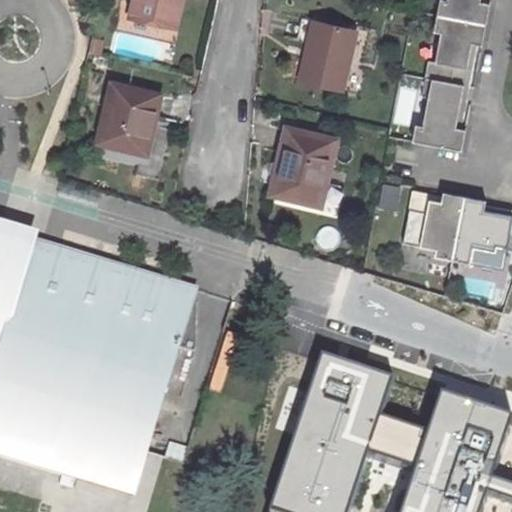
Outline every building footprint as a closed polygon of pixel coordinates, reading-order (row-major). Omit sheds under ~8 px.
[(168,27),(175,0),(133,0),(130,18),(168,27)] [(175,0),(168,27),(177,28),(183,0),(175,0)] [(447,0),(447,1),(441,0),(440,0),(437,16),(486,25),(490,4),(480,2),(480,0),(447,0)] [(425,78),(451,83),(454,67),(467,70),(472,44),(482,46),(486,25),(437,16),(434,33),(441,34),(435,62),(428,61),(425,78)] [(342,92),(356,31),(314,21),(300,82),(342,92)] [(95,40),(91,55),(100,56),(104,42),(95,40)] [(454,67),(451,83),(464,86),(467,70),(454,67)] [(412,143),(461,152),(465,131),(455,129),(464,86),(451,83),(425,78),(421,96),(428,98),(422,127),(416,126),(412,143)] [(112,85),(98,143),(135,151),(144,115),(148,116),(154,94),(112,85)] [(147,154),(155,117),(148,116),(144,115),(135,151),(147,154)] [(285,129),(270,195),(315,205),(324,165),(331,167),(337,142),(285,129)] [(452,261),(465,198),(443,193),(442,203),(430,201),(427,213),(410,210),(403,245),(436,251),(435,258),(452,261)] [(412,198),(410,210),(427,213),(430,201),(412,198)] [(511,217),(484,212),(486,202),(465,198),(452,261),(470,265),(471,258),(504,265),(511,224),(511,217)] [(203,295),(0,234),(0,468),(138,510),(203,295)] [(368,368),(309,350),(257,511),(325,511),(347,443),(388,456),(370,511),(511,511),(511,422),(482,414),(486,403),(417,382),(405,421),(357,406),(368,368)]
